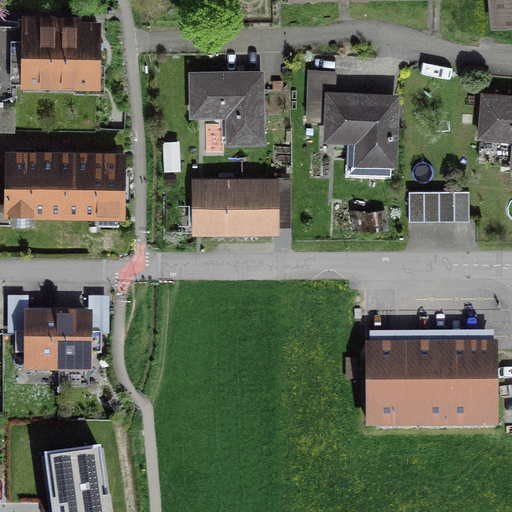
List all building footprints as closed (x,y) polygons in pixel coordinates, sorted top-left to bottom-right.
[(511,0),(496,0),(500,32),(511,30),(511,0)] [(104,36),(25,35),(25,92),(104,93),(104,36)] [(233,119),(233,147),(266,146),(265,79),(198,80),(198,119),(233,119)] [(402,101),(334,99),(334,144),(365,145),(364,167),(401,168),(402,101)] [(511,101),(491,100),(488,138),(511,139),(511,101)] [(131,158),(12,156),(11,221),(130,223),(131,158)] [(199,188),(199,236),(280,236),(279,188),(199,188)] [(458,197),(413,198),(413,227),(458,226),(458,197)] [(68,317),(39,317),(28,317),(27,370),(88,371),(89,318),(68,317)] [(373,357),(374,429),(502,427),(501,355),(373,357)] [(109,511),(101,445),(45,453),(53,511),(109,511)]
